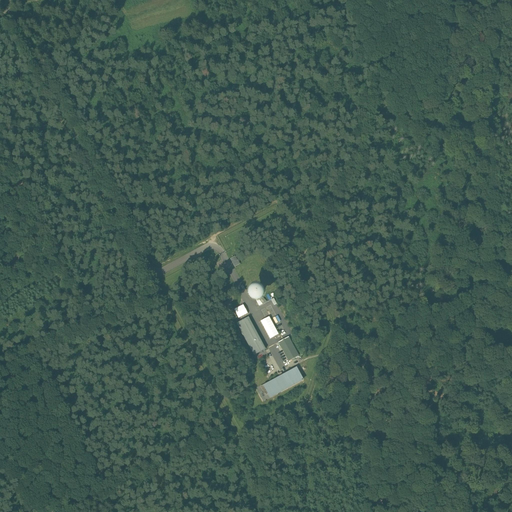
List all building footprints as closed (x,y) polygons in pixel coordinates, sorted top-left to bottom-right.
[(261,190),(263,194),(271,190),(272,190),(275,189),(273,185),(261,190)] [(244,252),(239,242),(235,243),(241,254),(244,252)] [(235,256),(231,258),(235,266),(240,264),(238,260),(237,260),(235,256)] [(265,292),(263,289),(260,287),(257,286),(253,287),(250,289),(248,292),(247,296),(248,299),(250,303),(253,305),(257,305),(260,305),(263,303),(265,300),(266,296),(265,292)] [(266,349),(249,317),(237,323),(254,355),(266,349)] [(288,337),(279,342),(289,361),(299,356),(288,337)] [(263,386),(270,398),(304,380),(297,367),(263,386)]
